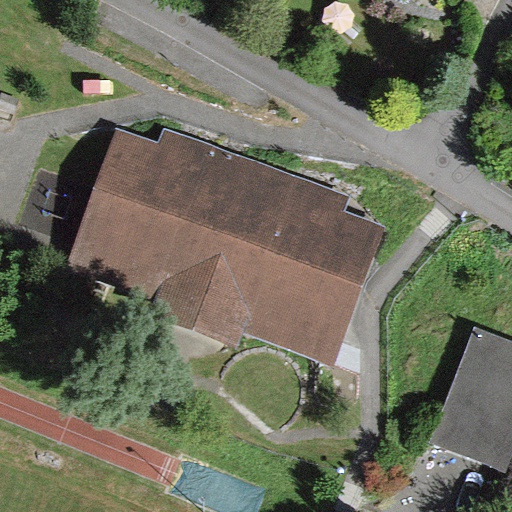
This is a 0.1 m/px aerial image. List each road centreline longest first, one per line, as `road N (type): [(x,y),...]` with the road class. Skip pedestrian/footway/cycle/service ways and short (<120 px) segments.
road 1 (residential): [(423,163),(184,48),(111,0)]
road 2 (residential): [(511,0),(423,163)]
